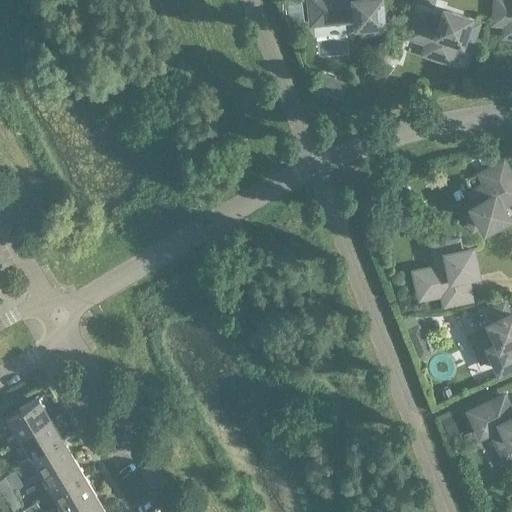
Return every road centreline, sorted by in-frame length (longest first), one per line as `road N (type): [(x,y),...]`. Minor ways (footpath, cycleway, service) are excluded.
road 1 (unclassified): [(52,323),(311,167),(408,134),(511,121)]
road 2 (unclassified): [(166,511),(61,337)]
